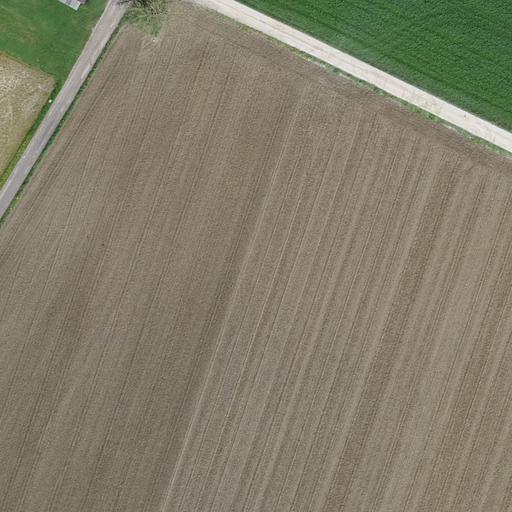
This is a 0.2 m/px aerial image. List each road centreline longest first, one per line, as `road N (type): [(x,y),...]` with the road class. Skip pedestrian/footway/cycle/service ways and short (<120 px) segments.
road 1 (track): [(208,0),(511,145)]
road 2 (track): [(119,0),(0,200)]
